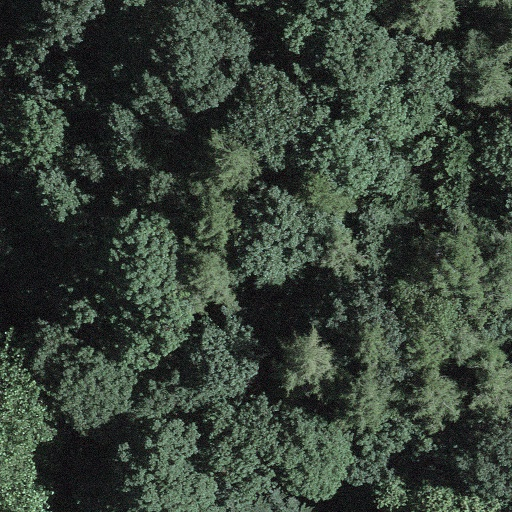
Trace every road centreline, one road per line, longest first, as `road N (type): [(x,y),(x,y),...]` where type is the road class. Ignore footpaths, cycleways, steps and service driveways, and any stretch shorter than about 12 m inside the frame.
road 1 (track): [(511,444),(347,491),(197,511)]
road 2 (track): [(100,511),(84,508),(29,436),(0,354)]
